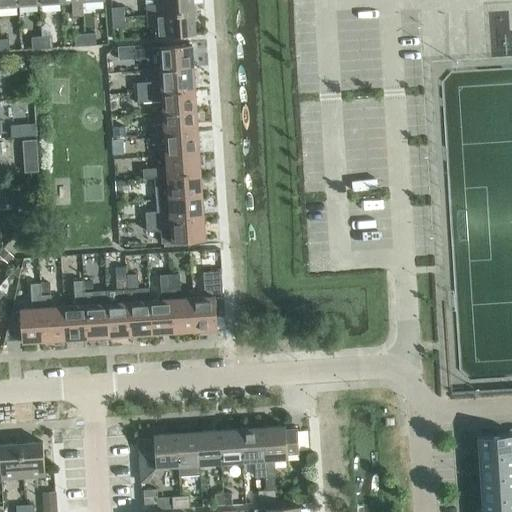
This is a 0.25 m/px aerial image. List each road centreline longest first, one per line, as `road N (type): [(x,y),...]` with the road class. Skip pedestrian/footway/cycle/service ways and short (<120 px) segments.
road 1 (residential): [(411,370),(94,391)]
road 2 (residential): [(100,511),(94,391)]
